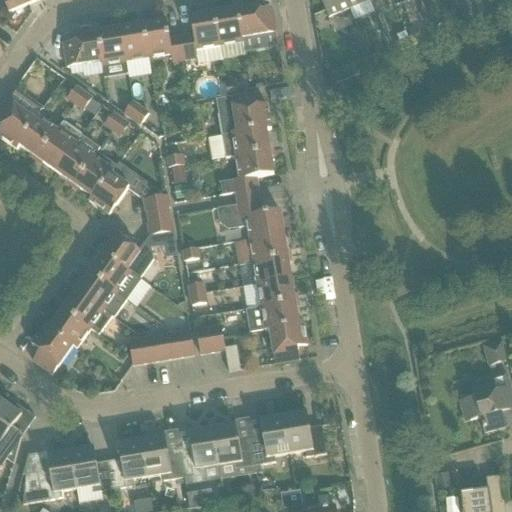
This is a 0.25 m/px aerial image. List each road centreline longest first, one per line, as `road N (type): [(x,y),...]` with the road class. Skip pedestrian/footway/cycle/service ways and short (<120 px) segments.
road 1 (residential): [(351,373),(291,0)]
road 2 (residential): [(351,373),(96,416),(3,365)]
road 3 (residential): [(3,365),(84,253),(74,221),(0,166)]
road 4 (residential): [(374,511),(351,373)]
